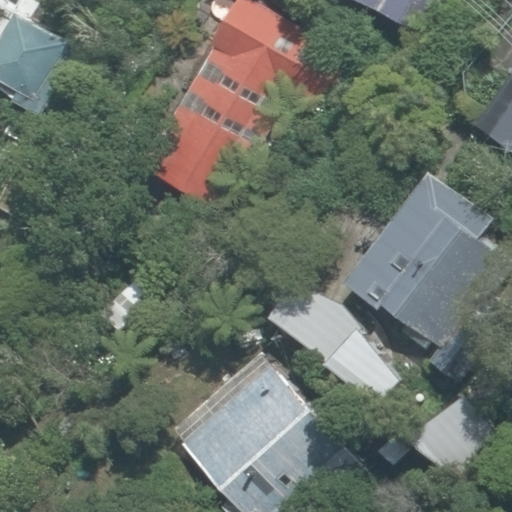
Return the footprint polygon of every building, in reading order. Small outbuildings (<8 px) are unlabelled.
[(78,17),(51,0),(0,0),(0,85),(20,99),(26,90),(54,108),(92,50),(67,33),(78,17)] [(319,120),(358,50),(267,0),(248,0),(155,168),(231,211),(290,104),(319,120)] [(365,0),(431,35),(450,0),(365,0)] [(511,85),(483,126),(511,147),(511,85)] [(454,372),(504,302),(485,288),(509,254),(484,236),(497,218),(433,172),(352,285),(388,311),(391,307),(443,345),(434,358),(454,372)] [(383,405),(401,383),(341,301),(304,282),(281,318),(383,405)] [(188,443),(248,511),(314,511),(367,466),(279,364),(188,443)] [(461,392),(410,440),(452,484),(503,435),(461,392)] [(397,466),(411,451),(395,437),(382,452),(397,466)]
